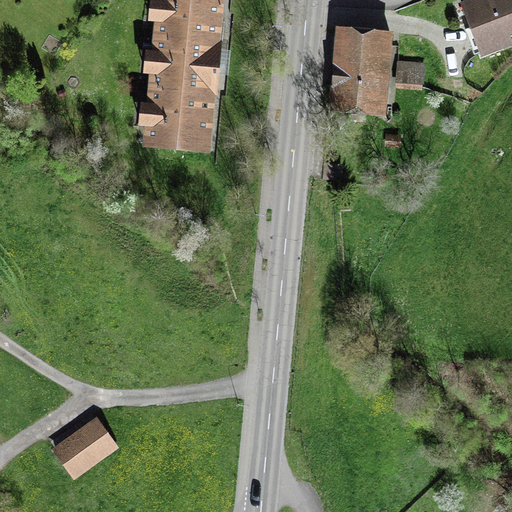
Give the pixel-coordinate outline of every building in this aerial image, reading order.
[(160,0),(148,139),(206,145),(211,91),(213,91),(216,59),(217,47),(215,47),(219,0),(160,0)] [(511,0),(473,0),(459,6),(481,61),(511,48),(511,43),(510,39),(511,38),(511,0)] [(344,30),(337,102),(384,106),(391,35),(344,30)] [(398,67),(397,82),(418,83),(419,68),(398,67)] [(324,181),(341,183),(343,165),(326,164),(324,181)] [(119,445),(97,415),(52,447),(74,477),(119,445)]
